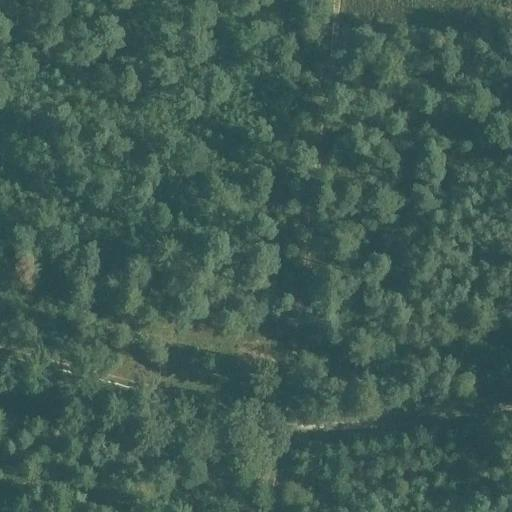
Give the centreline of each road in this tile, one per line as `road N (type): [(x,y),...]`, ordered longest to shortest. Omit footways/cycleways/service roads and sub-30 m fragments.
road 1 (track): [(339,0),(283,432),(0,364)]
road 2 (track): [(272,511),(283,432),(511,410)]
